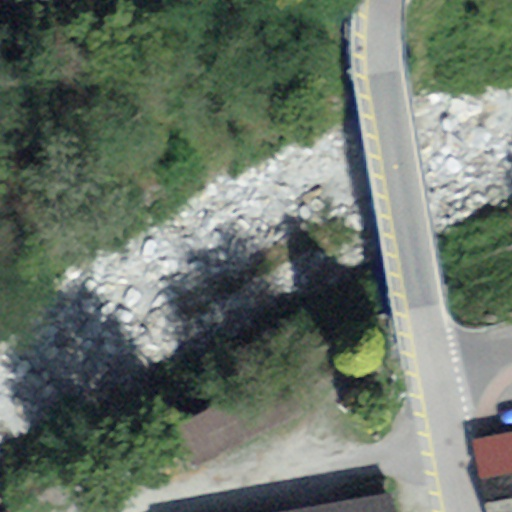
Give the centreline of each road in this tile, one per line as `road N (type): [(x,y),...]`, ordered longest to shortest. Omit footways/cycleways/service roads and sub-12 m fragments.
road 1 (unclassified): [(380,0),(387,110),(430,371)]
road 2 (unclassified): [(430,371),(459,511)]
